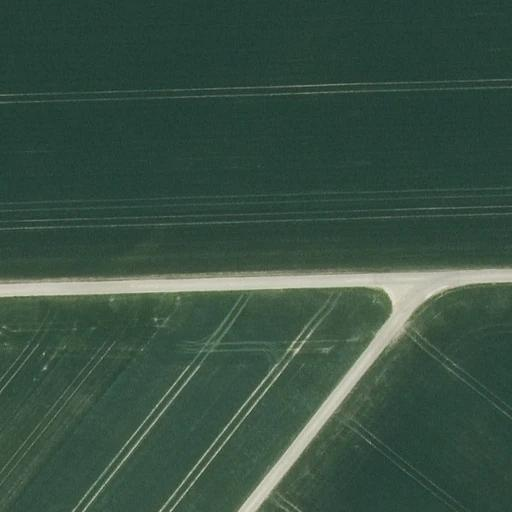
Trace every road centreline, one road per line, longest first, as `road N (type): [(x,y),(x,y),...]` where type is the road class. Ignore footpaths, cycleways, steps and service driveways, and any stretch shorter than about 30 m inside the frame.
road 1 (track): [(408,277),(0,289)]
road 2 (track): [(247,511),(411,306),(408,277)]
